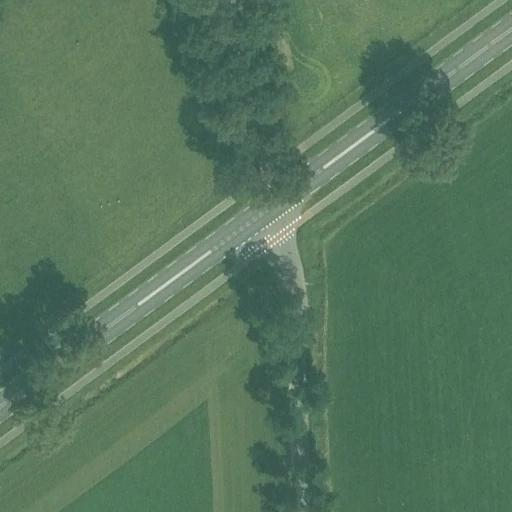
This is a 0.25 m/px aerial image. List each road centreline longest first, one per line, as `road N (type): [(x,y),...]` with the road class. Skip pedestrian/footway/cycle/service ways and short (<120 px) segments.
road 1 (primary): [(0,408),(280,201)]
road 2 (unclassified): [(303,511),(295,281),(280,201)]
road 3 (primary): [(280,201),(511,29)]
road 4 (unclassified): [(280,201),(236,0)]
